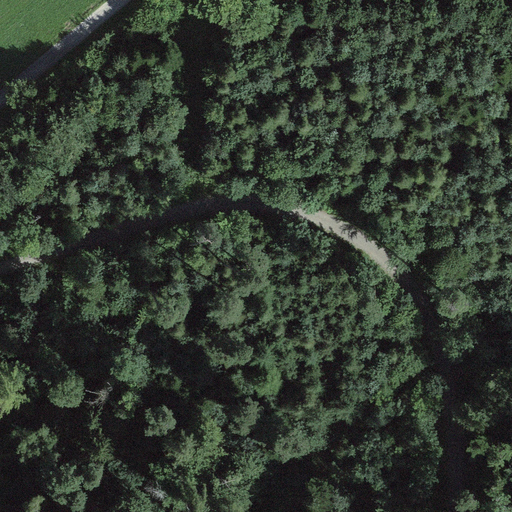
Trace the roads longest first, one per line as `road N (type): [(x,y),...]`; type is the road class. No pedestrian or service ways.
road 1 (track): [(0,268),(235,196),(314,201),(376,249),(429,322),(457,467),(453,511)]
road 2 (track): [(0,103),(124,0)]
